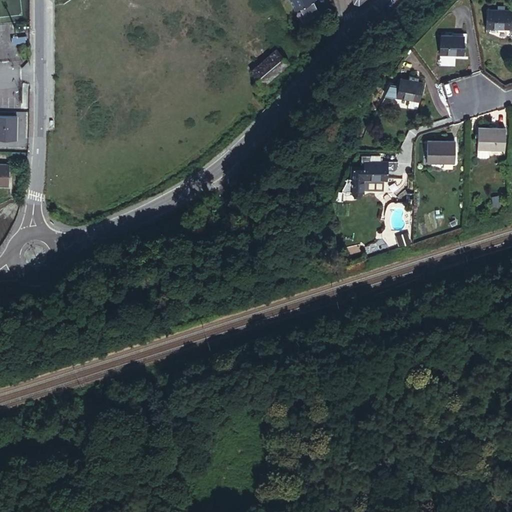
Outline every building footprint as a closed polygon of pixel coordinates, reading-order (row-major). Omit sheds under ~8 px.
[(290,0),(295,9),(296,9),(302,20),(319,11),(313,0),(290,0)] [(511,9),(488,8),(487,27),(510,29),(511,9)] [(463,35),(441,34),(440,52),(462,53),(463,35)] [(250,68),(260,81),(288,60),(277,46),(250,68)] [(419,80),(398,76),(396,84),(389,82),(383,93),(405,98),(404,106),(413,108),(415,99),(416,99),(419,80)] [(0,128),(17,129),(18,105),(0,104),(0,128)] [(498,127),(474,127),(474,153),(477,155),(483,155),(485,153),(485,146),(497,146),(498,127)] [(448,141),(422,141),(422,163),(448,163),(448,141)] [(383,163),(361,159),(358,178),(380,181),(383,163)] [(408,234),(397,233),(397,244),(408,244),(408,234)]
